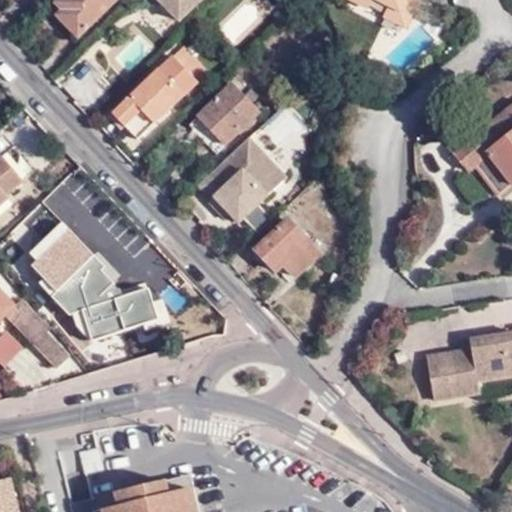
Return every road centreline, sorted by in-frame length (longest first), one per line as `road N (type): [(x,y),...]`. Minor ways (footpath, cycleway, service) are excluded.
road 1 (tertiary): [(299,361),(0,42)]
road 2 (tertiary): [(0,431),(196,397)]
road 3 (tertiary): [(247,408),(411,482)]
road 4 (tertiary): [(411,482),(299,361)]
road 5 (residential): [(299,361),(274,351),(240,352),(209,369),(196,397)]
